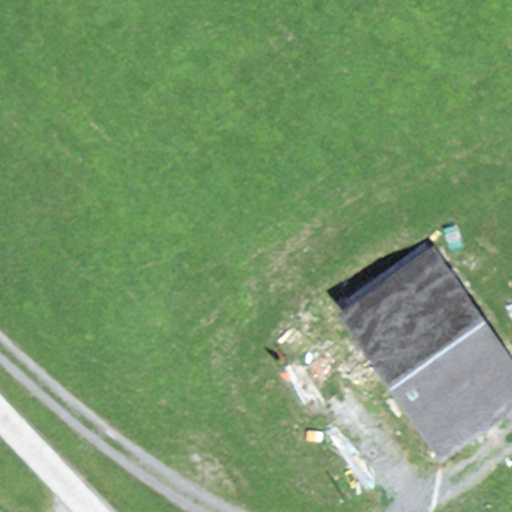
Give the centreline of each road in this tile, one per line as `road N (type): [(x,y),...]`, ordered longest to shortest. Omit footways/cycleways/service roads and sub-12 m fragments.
road 1 (track): [(218,511),(192,500),(0,343)]
road 2 (unclassified): [(0,418),(90,511)]
